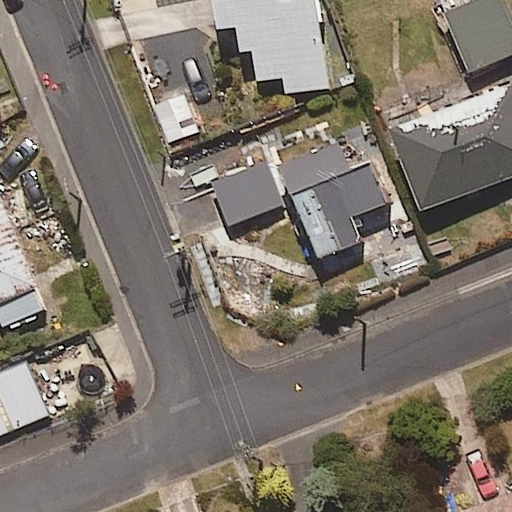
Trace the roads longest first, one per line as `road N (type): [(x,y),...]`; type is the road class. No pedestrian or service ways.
road 1 (residential): [(61,0),(214,419)]
road 2 (residential): [(214,419),(511,304)]
road 3 (residential): [(0,503),(214,419)]
